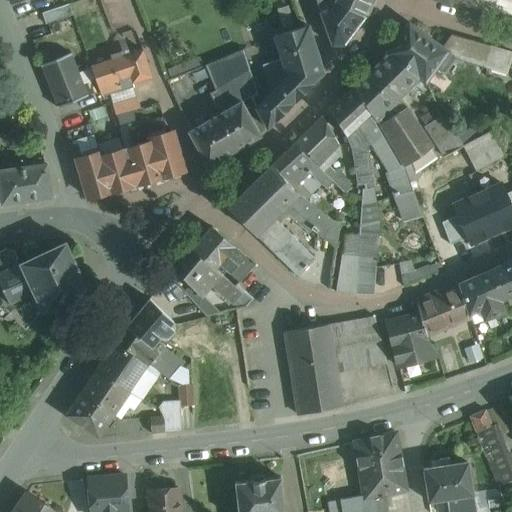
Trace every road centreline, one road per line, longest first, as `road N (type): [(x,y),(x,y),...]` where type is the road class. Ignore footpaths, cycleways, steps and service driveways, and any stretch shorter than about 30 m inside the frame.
road 1 (tertiary): [(31,446),(169,447),(405,410)]
road 2 (residential): [(470,262),(376,303),(316,298),(206,191)]
road 3 (residential): [(72,220),(47,121),(0,4)]
road 4 (tertiary): [(132,268),(31,446)]
road 5 (residential): [(331,81),(206,191)]
